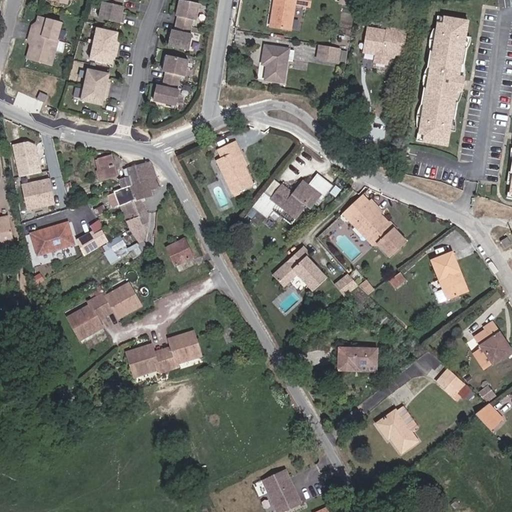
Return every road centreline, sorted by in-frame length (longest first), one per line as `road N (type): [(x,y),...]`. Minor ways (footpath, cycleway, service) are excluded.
road 1 (residential): [(162,153),(363,511)]
road 2 (unclassified): [(0,105),(71,134),(162,153)]
road 3 (residential): [(355,168),(291,106),(237,116)]
road 4 (residential): [(355,168),(466,217),(481,232)]
road 5 (residential): [(237,116),(300,128),(355,168)]
road 6 (residential): [(207,128),(227,0)]
